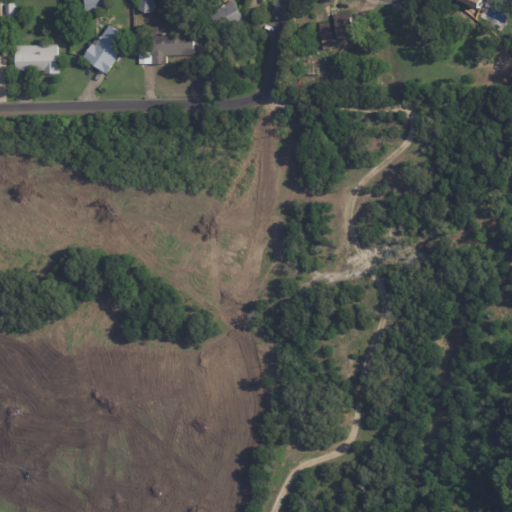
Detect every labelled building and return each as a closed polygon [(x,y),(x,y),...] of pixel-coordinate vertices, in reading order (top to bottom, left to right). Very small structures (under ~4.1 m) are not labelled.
[(98,0),(82,0),(83,11),(98,10),(98,0)] [(147,12),(141,11),(141,0),(157,0),(156,12),(147,12)] [(235,0),(249,21),(225,36),(212,14),(233,0),(235,0)] [(7,4),(16,4),(16,18),(7,18),(7,4)] [(356,24),(358,40),(337,43),(337,48),(331,49),(331,51),(329,51),(329,49),(325,50),(322,25),(340,22),(339,18),(355,17),(356,24)] [(129,40),(123,50),(125,52),(110,75),(93,63),(94,61),(91,59),(89,61),(85,58),(94,44),(97,46),(102,38),(103,39),(104,37),(104,36),(111,25),(131,38),(129,40)] [(176,56),(168,56),(168,64),(140,64),(140,51),(153,51),(153,35),(151,35),(150,26),(168,26),(168,34),(196,33),(196,42),(197,42),(197,44),(196,44),(196,53),(187,53),(187,56),(176,56)] [(480,61),(471,72),(471,71),(465,79),(450,67),(454,62),(440,50),(451,36),(455,39),(458,36),(460,38),(469,27),(492,46),(480,61)] [(44,71),(17,72),(17,46),(59,45),(60,74),(46,75),(46,71),(44,71)] [(439,66),(448,72),(439,86),(423,74),(432,61),(439,66)]
